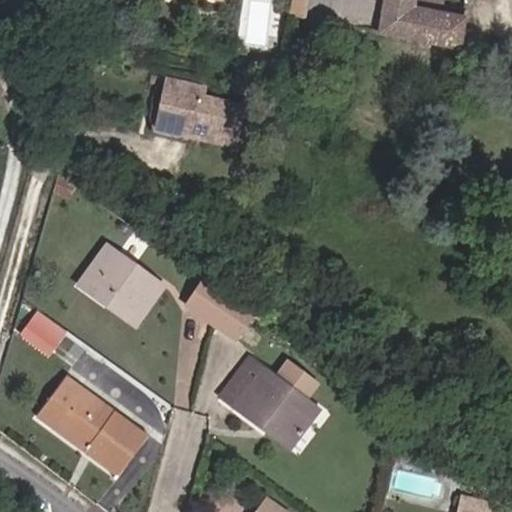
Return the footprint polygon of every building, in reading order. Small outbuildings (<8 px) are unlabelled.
[(293,0),(290,15),(303,17),(304,12),(336,16),(337,0),(293,0)] [(442,13),(444,0),(383,0),(378,33),(460,48),(464,17),(442,13)] [(191,134),(154,126),(163,81),(155,79),(144,133),(190,143),(191,134)] [(235,152),(244,108),(204,99),(206,90),(163,81),(154,126),(191,134),(190,143),(235,152)] [(52,177),(48,194),(60,201),(67,187),(52,177)] [(78,292),(107,313),(113,305),(141,325),(163,293),(108,251),(78,292)] [(254,319),(205,285),(187,312),(236,346),(254,319)] [(135,333),(141,325),(113,305),(107,313),(135,333)] [(61,346),(36,323),(24,336),(50,359),(61,346)] [(317,401),(287,379),(260,359),(230,400),(274,432),(280,422),(308,444),(330,411),(317,401)] [(297,364),(287,379),(317,401),(327,386),(297,364)] [(69,382),(50,409),(68,422),(65,427),(94,449),(88,456),(122,479),(151,438),(69,382)] [(40,423),(88,456),(94,449),(65,427),(68,422),(50,409),(40,423)] [(301,452),(308,444),(280,422),(274,432),(301,452)] [(272,495),(261,511),(291,511),(293,510),(272,495)] [(491,511),(492,505),(463,500),(460,511),(491,511)]
